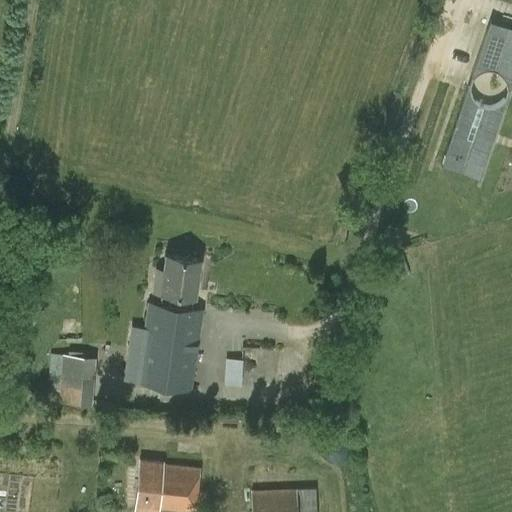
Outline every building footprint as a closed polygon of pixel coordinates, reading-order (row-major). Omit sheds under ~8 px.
[(471,75),(474,76),(479,71),(486,69),(494,70),(500,74),(505,80),(506,87),(509,88),(511,79),(511,40),(486,31),(471,75)] [(495,131),(505,99),(503,98),(497,103),(490,105),(482,104),(476,101),(471,95),(470,87),(467,86),(445,151),(484,164),(490,144),(484,142),(489,129),(495,131)] [(161,293),(160,303),(191,307),(193,297),(194,297),(200,260),(166,255),(163,275),(156,274),(153,291),(161,293)] [(191,307),(160,303),(146,301),(134,382),(192,391),(203,309),(191,307)] [(248,350),(251,401),(272,400),(269,349),(248,350)] [(85,405),(90,357),(51,353),(49,388),(60,389),(59,403),(85,405)] [(245,383),(246,356),(228,355),(227,382),(245,383)] [(195,511),(199,468),(164,465),(164,462),(139,459),(135,509),(159,511),(160,509),(195,511)] [(296,489),(296,511),(316,511),(315,488),(296,488),(296,489)] [(296,511),(296,489),(250,490),(250,511),(296,511)]
